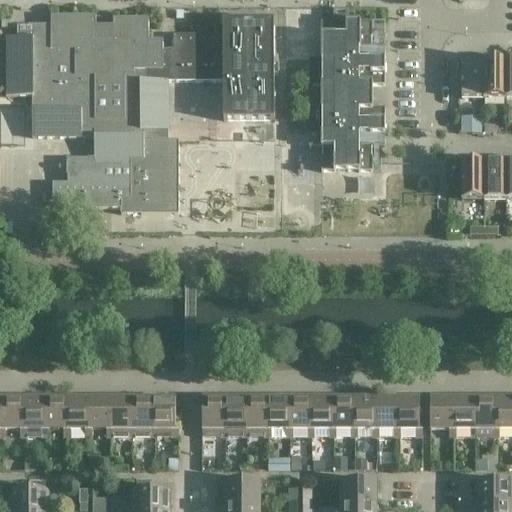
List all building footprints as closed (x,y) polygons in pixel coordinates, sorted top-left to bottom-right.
[(168,84),(178,84),(221,84),(221,83),(223,83),(224,123),(275,123),(274,24),(223,24),(223,38),(221,38),(221,37),(173,37),(173,53),(163,53),(163,42),(149,42),(149,21),(113,21),(113,40),(96,40),(96,18),(51,18),(51,28),(17,28),(18,40),(6,40),(6,99),(32,99),(32,140),(95,140),(95,161),(67,161),(67,186),(53,186),(53,212),(121,211),(121,217),(179,217),(179,143),(144,143),(144,133),(168,132),(168,84)] [(372,110),(372,88),(385,88),(385,73),(384,73),(384,63),(385,63),(385,49),(372,49),(372,39),(373,39),(373,24),(346,24),(346,25),(336,25),(336,24),(321,24),(321,39),(322,39),(322,61),(309,61),(309,88),(322,88),(322,110),(309,110),(309,137),(322,137),(322,147),(321,147),(321,150),(322,150),(322,159),(321,159),(321,174),(336,174),(336,173),(358,173),(358,174),(373,174),(373,159),(372,159),(372,149),(385,149),(385,135),(384,135),(384,125),(385,125),(385,110),(372,110)] [(484,100),(484,63),(473,63),(466,60),(461,60),(461,100),(484,100)] [(506,100),(506,60),(501,60),(495,63),(484,63),(484,100),(506,100)] [(481,135),(481,122),(462,122),(462,135),(481,135)] [(498,136),(498,127),(484,127),(484,136),(498,136)] [(484,202),(484,165),(473,165),(467,162),(461,162),(461,202),(484,202)] [(506,202),(506,162),(502,162),(495,165),(484,165),(484,202),(506,202)] [(484,238),(484,229),(470,229),(470,238),(484,238)] [(498,238),(498,229),(484,229),(484,238),(498,238)] [(511,392),(496,393),(496,440),(499,440),(499,432),(511,432),(511,392)] [(496,440),(496,393),(474,393),(474,401),(474,440),(478,440),(478,432),(492,432),(492,440),(496,440)] [(24,440),(24,401),(2,401),(2,440),(6,440),(6,432),(20,432),(20,440),(24,440)] [(45,440),(45,401),(24,401),(24,440),(45,440)] [(67,440),(67,401),(45,401),(45,440),(49,440),(49,432),(63,432),(63,440),(67,440)] [(89,440),(89,401),(67,401),(67,440),(70,440),(70,432),(85,432),(85,440),(89,440)] [(110,440),(110,401),(89,401),(89,440),(92,440),(92,432),(107,432),(107,440),(110,440)] [(132,440),(132,401),(110,401),(110,440),(132,440)] [(153,440),(153,401),(132,401),(132,440),(153,440)] [(176,431),(176,401),(153,401),(153,440),(178,440),(178,432),(176,431)] [(225,440),(225,401),(202,401),(202,440),(225,440)] [(246,440),(246,401),(225,401),(225,440),(246,440)] [(268,440),(268,401),(246,401),(246,440),(268,440)] [(289,440),(289,401),(268,401),(268,440),(271,440),(271,432),(286,432),(286,440),(289,440)] [(311,440),(311,401),(289,401),(289,440),(293,440),(307,440),(311,440)] [(333,440),(333,401),(311,401),(311,440),(314,440),(329,440),(333,440)] [(354,440),(354,401),(333,401),(333,440),(336,440),(351,440),(354,440)] [(376,440),(376,401),(354,401),(354,440),(358,440),(372,440),(376,440)] [(397,441),(397,401),(376,401),(376,440),(379,441),(379,440),(393,440),(393,441),(397,441)] [(420,432),(420,401),(397,401),(397,441),(401,441),(401,440),(415,440),(415,441),(422,441),(422,432),(420,432)] [(453,440),(453,401),(430,401),(430,432),(449,432),(449,440),(453,440)] [(474,440),(474,401),(453,401),(453,440),(456,440),(456,439),(471,439),(471,440),(474,440)] [(165,472),(165,462),(154,462),(154,472),(165,472)] [(279,472),(279,462),(270,462),(270,472),(279,472)] [(364,472),(364,462),(355,462),(355,472),(364,472)] [(44,492),(44,483),(30,483),(30,492),(44,492)] [(151,491),(151,483),(136,483),(136,491),(151,491)] [(260,504),(260,483),(225,483),(225,504),(260,504)] [(376,504),(376,483),(341,483),(341,504),(376,504)] [(511,504),(511,483),(477,483),(477,504),(511,504)] [(151,491),(136,491),(132,491),(131,511),(170,511),(170,491),(151,491)] [(297,504),(297,491),(289,491),(289,504),(297,504)] [(311,504),(311,491),(303,491),(303,504),(311,504)] [(44,492),(30,492),(10,492),(10,511),(48,511),(49,492),(44,492)] [(88,505),(87,492),(79,492),(79,505),(88,505)] [(101,511),(101,500),(93,500),(92,511),(101,511)]
